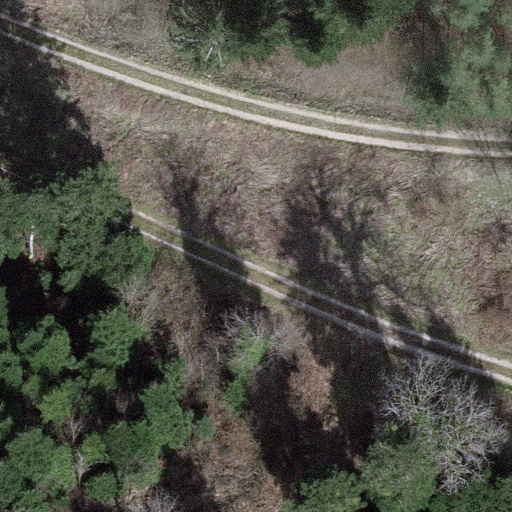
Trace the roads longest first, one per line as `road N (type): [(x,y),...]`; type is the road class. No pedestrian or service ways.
road 1 (track): [(0,164),(307,303),(511,376)]
road 2 (track): [(0,22),(249,109),(389,134),(511,139)]
